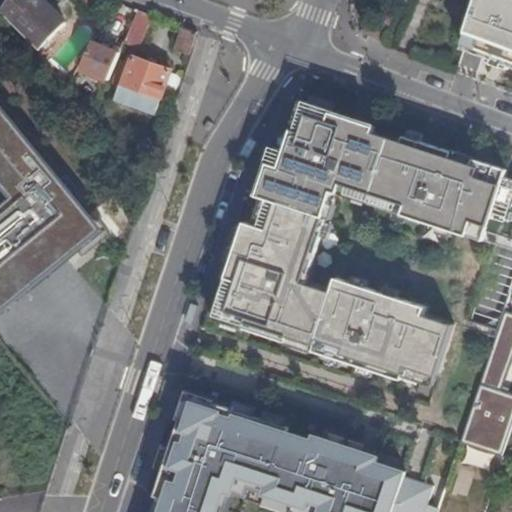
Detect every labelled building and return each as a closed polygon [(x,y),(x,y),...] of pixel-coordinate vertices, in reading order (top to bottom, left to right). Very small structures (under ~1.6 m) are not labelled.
[(0,0),(0,6),(2,9),(8,0),(0,0)] [(8,0),(2,9),(42,48),(66,22),(43,0),(8,0)] [(511,0),(479,0),(465,44),(488,53),(486,57),(507,65),(508,61),(511,62),(511,0)] [(149,14),(138,10),(125,43),(136,47),(149,14)] [(64,69),(93,33),(73,17),(44,53),(64,69)] [(191,54),(198,32),(184,27),(177,49),(191,54)] [(121,52),(93,40),(81,68),(109,80),(121,52)] [(171,70),(133,56),(124,83),(121,82),(115,99),(156,113),(171,70)] [(0,277),(50,236),(59,247),(97,216),(0,99),(0,277)] [(247,327),(290,340),(292,335),(318,343),(316,350),(404,378),(409,364),(440,374),(456,323),(428,314),(431,305),(340,276),(335,290),(309,281),(329,216),(327,216),(335,190),(343,192),(346,183),(374,192),(371,202),(511,247),(511,177),(508,176),(510,169),(477,159),(476,164),(454,157),(456,151),(440,146),(439,149),(424,144),(425,141),(407,136),(406,141),(377,132),(379,126),(336,112),(334,117),(310,110),(304,131),(298,129),(290,155),(289,155),(285,166),(274,163),(264,195),(266,196),(257,223),(250,221),(242,245),(245,246),(239,263),(237,262),(232,277),(237,279),(226,313),(249,320),(247,327)] [(50,236),(0,277),(0,318),(107,229),(97,216),(59,247),(50,236)] [(511,313),(504,311),(467,442),(506,453),(511,431),(511,392),(505,391),(511,364),(511,313)] [(397,511),(409,477),(380,467),(383,460),(319,439),(316,447),(193,407),(159,511),(232,511),(238,498),(282,511),(397,511)]
